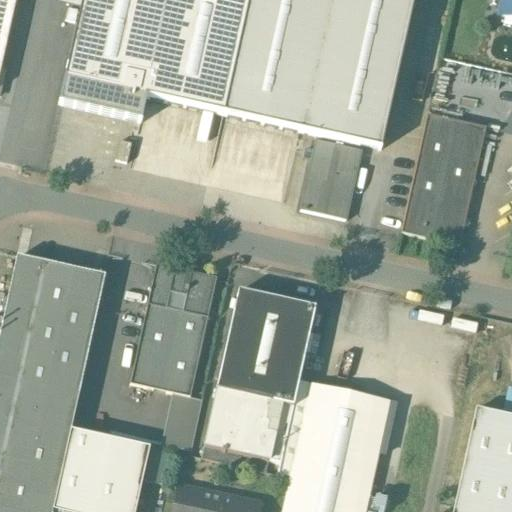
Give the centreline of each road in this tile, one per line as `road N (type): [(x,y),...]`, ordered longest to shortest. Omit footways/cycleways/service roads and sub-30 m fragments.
road 1 (residential): [(0,192),(511,303)]
road 2 (unknown): [(389,277),(386,342),(439,390),(451,416),(434,511)]
